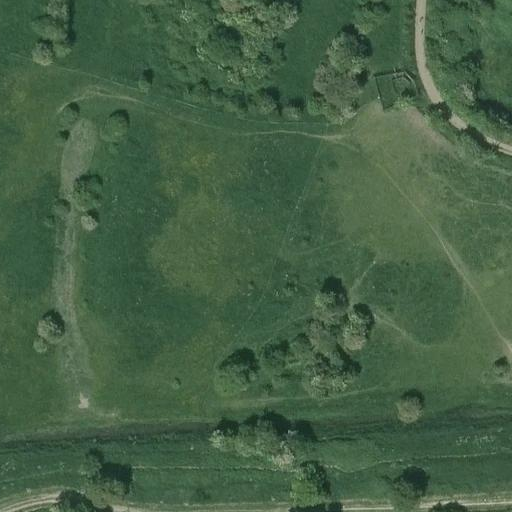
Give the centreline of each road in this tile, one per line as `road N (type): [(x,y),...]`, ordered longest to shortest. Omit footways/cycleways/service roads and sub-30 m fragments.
road 1 (track): [(276,511),(511,502)]
road 2 (track): [(511,152),(461,128),(436,101),(421,62),(420,0)]
road 3 (track): [(0,510),(90,502),(151,511)]
